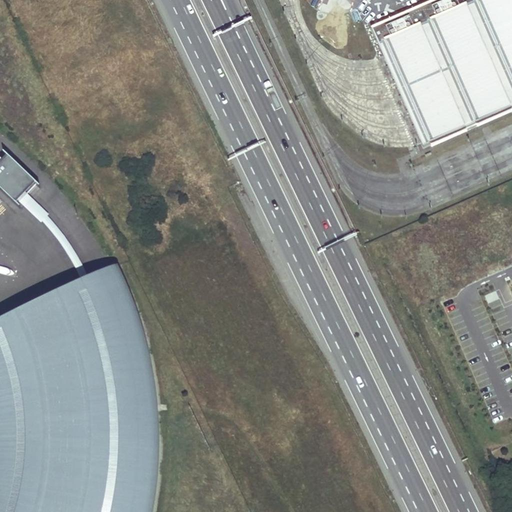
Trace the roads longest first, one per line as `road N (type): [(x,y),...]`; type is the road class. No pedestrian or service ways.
road 1 (trunk): [(176,0),(424,511)]
road 2 (trunk): [(463,511),(227,12)]
